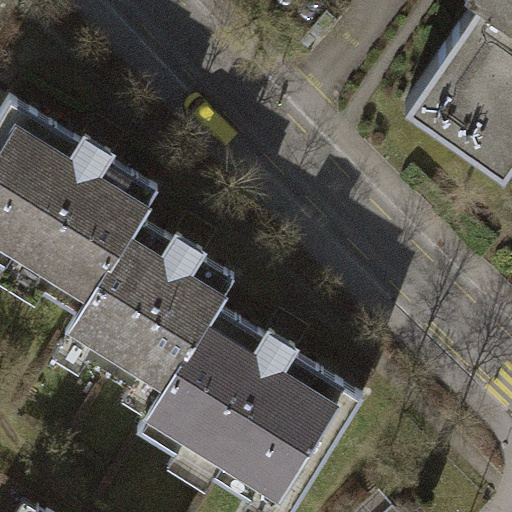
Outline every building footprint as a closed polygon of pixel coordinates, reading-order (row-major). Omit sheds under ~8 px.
[(511,0),(478,0),(413,95),(505,158),(511,148),(511,0)] [(0,109),(0,246),(66,290),(119,210),(132,191),(86,161),(99,143),(61,118),(49,135),(3,105),(0,109)] [(52,311),(168,388),(222,307),(234,289),(198,266),(210,248),(172,223),(162,238),(119,210),(66,290),(52,311)] [(154,409),(284,494),(350,394),(303,363),(316,343),(277,318),(266,336),(222,307),(168,388),(154,409)] [(406,511),(392,496),(373,511),(406,511)]
